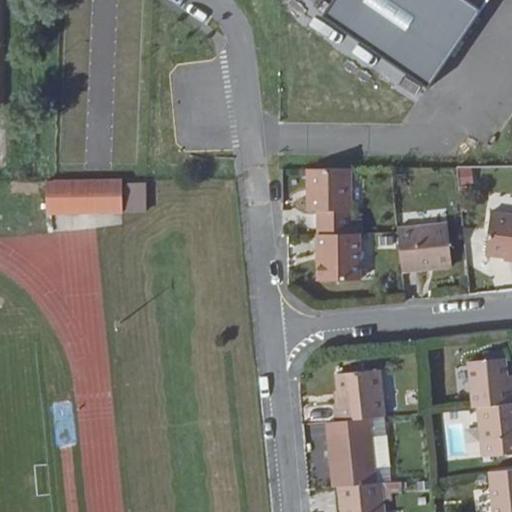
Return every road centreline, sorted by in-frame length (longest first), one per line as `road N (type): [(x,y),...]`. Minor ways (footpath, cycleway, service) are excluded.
road 1 (residential): [(216,0),(231,16),(239,53),(274,329)]
road 2 (residential): [(274,329),(511,308)]
road 3 (residential): [(274,329),(291,511)]
